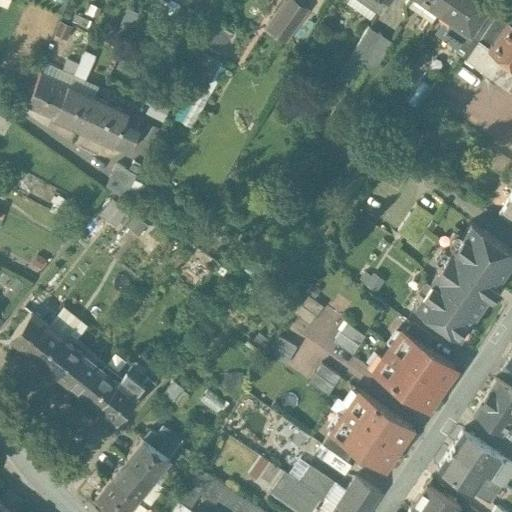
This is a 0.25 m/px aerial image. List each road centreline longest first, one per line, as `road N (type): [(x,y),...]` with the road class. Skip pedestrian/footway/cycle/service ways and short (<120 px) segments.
road 1 (residential): [(511,313),(383,511)]
road 2 (residential): [(86,511),(0,418)]
